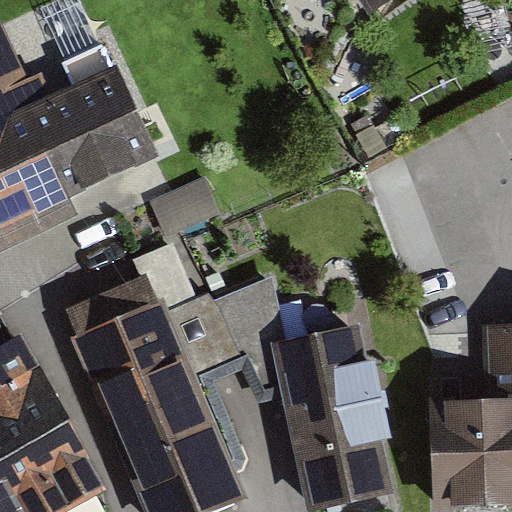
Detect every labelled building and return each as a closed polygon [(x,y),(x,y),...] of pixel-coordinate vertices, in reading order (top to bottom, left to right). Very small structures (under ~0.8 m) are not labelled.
[(346,0),(372,37),(426,0),(346,0)] [(0,217),(70,185),(158,142),(116,55),(39,92),(0,12),(0,11),(0,217)] [(173,236),(226,215),(211,179),(159,200),(173,236)] [(70,185),(0,217),(0,244),(80,207),(70,185)] [(153,259),(65,297),(158,511),(181,511),(250,482),(153,259)] [(398,476),(366,310),(277,328),(309,493),(398,476)] [(487,379),(511,377),(511,313),(484,315),(487,379)] [(25,318),(0,332),(0,451),(34,511),(50,511),(114,476),(25,318)] [(511,377),(487,379),(434,381),(440,501),(511,497),(511,377)] [(0,511),(34,511),(0,451),(0,511)]
